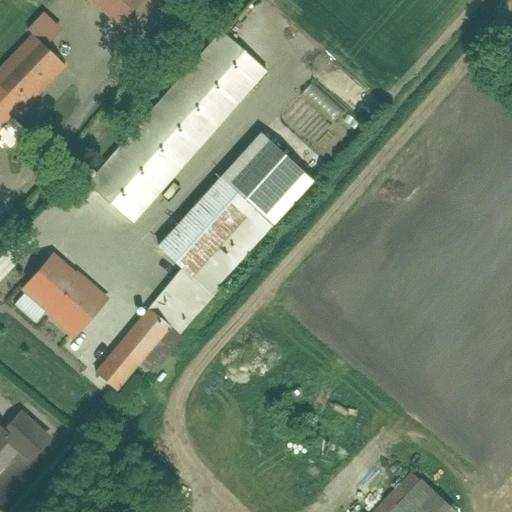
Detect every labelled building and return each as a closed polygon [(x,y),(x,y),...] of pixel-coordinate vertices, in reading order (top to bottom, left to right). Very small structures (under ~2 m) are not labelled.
[(139,0),(98,0),(121,20),(139,0)] [(132,225),(265,72),(220,33),(87,186),(132,225)] [(0,73),(0,131),(61,66),(32,39),(0,73)] [(330,124),(341,113),(312,83),(301,93),(330,124)] [(258,129),(152,245),(203,291),(308,175),(258,129)] [(106,299),(53,256),(23,293),(76,336),(106,299)] [(171,330),(146,309),(95,370),(119,391),(171,330)] [(33,458),(48,441),(20,416),(5,432),(33,458)] [(0,449),(9,440),(0,432),(0,449)] [(373,511),(447,511),(450,509),(411,472),(373,511)]
